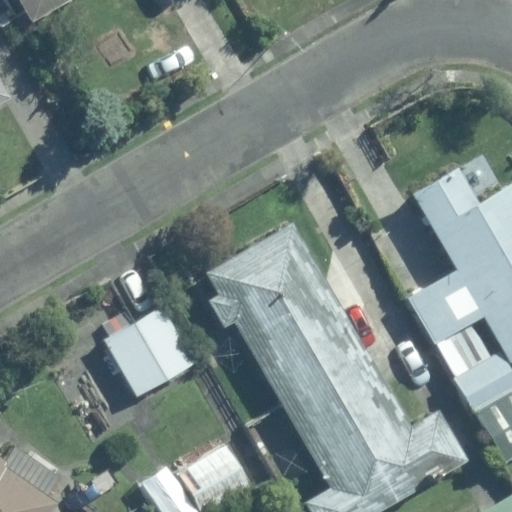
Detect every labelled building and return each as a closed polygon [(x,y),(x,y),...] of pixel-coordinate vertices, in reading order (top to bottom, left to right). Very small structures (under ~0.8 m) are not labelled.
[(19,0),(33,22),(72,0),(19,0)] [(0,103),(10,98),(0,80),(0,103)] [(466,406),(508,381),(497,363),(511,353),(511,191),(504,178),(469,198),(448,164),(402,191),(445,264),(448,268),(403,295),(430,340),(475,314),(496,351),(450,379),(466,406)] [(310,505),(313,511),(376,511),(466,461),(439,415),(412,430),(293,224),(208,272),(221,295),(210,301),(225,327),(237,320),(335,490),(310,505)] [(130,394),(137,390),(189,358),(155,303),(96,338),(130,394)] [(195,511),(205,511),(249,484),(223,443),(172,475),(195,511)] [(0,465),(0,511),(51,511),(56,504),(0,465)] [(463,511),(511,511),(511,495),(506,486),(463,511)]
